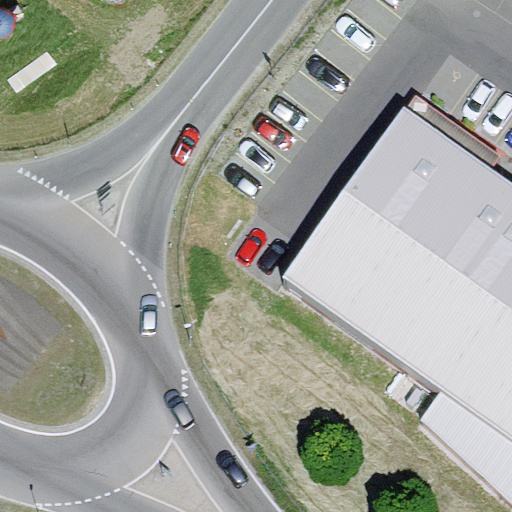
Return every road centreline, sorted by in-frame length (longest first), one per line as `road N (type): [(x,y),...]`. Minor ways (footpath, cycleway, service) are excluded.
road 1 (trunk): [(6,463),(79,468),(111,454),(143,416),(149,371)]
road 2 (trunk): [(130,310),(146,202),(168,128)]
road 3 (trunk): [(168,128),(3,205)]
road 4 (trunk): [(249,511),(149,371)]
road 5 (trunk): [(130,310),(96,265),(3,205)]
road 6 (trunk): [(168,128),(271,0)]
road 7 (trunk): [(6,463),(122,511)]
